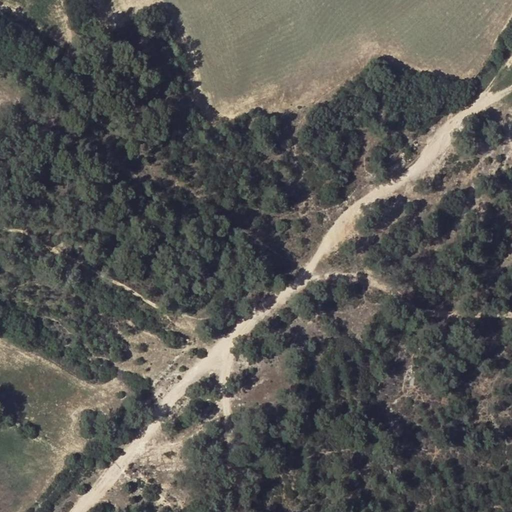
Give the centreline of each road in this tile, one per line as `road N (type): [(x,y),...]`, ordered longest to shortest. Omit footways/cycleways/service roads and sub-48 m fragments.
road 1 (track): [(82,511),(214,352),(307,269),(369,193),(424,161),(511,67)]
road 2 (track): [(511,308),(443,311),(375,279),(307,269)]
road 3 (track): [(214,352),(229,395),(241,511)]
